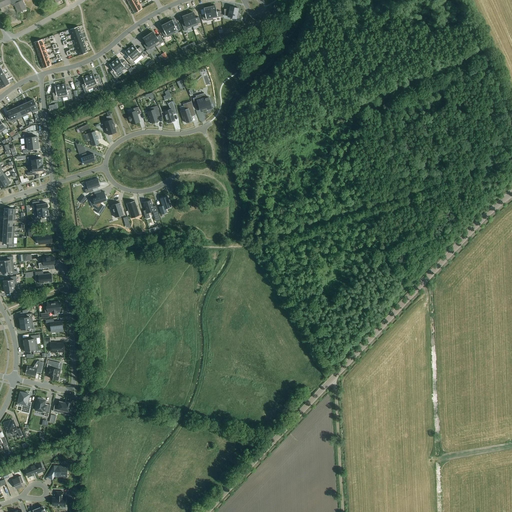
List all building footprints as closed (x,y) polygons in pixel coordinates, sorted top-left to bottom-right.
[(0,0),(0,8),(6,5),(8,6),(9,4),(11,3),(12,5),(14,4),(18,13),(21,12),(22,13),(24,12),(23,11),(26,9),(22,1),(23,0),(25,0),(26,0),(27,1),(28,1),(29,0),(48,0),(50,3),(55,0),(56,3),(61,1),(60,0),(0,0)] [(140,4),(137,0),(136,0),(129,4),(132,9),(140,4)] [(107,5),(109,16),(119,15),(118,3),(107,5)] [(135,13),(142,9),(140,4),(132,9),(135,13)] [(221,17),(220,11),(217,12),(216,6),(210,7),(212,20),(213,20),(212,19),(221,17)] [(229,9),(224,9),(224,16),(228,16),(227,17),(236,19),(239,19),(240,13),(238,12),(239,9),(230,7),(230,6),(229,9)] [(212,20),(210,7),(204,8),(205,14),(202,15),(203,21),(206,20),(207,21),(212,20)] [(198,24),(201,23),(199,17),(196,18),(194,13),(188,15),(193,27),(198,25),(198,24)] [(193,27),(188,15),(182,17),(185,22),(181,24),(184,31),(187,30),(187,29),(193,27)] [(181,29),(178,24),(175,26),(172,20),(167,23),(173,35),(172,32),(177,30),(178,31),(181,29)] [(173,35),(167,23),(162,26),(164,31),(162,33),(164,38),(167,36),(168,37),(173,35)] [(80,32),(79,27),(70,30),(72,35),(80,32)] [(82,37),(80,32),(72,35),(74,40),(82,37)] [(162,40),(159,35),(156,37),(153,32),(148,35),(155,46),(156,46),(154,44),(159,41),(160,42),(162,40)] [(155,46),(148,35),(143,39),(146,44),(144,45),(147,50),(150,48),(150,49),(155,46)] [(84,42),(82,37),(74,40),(76,45),(84,42)] [(44,45),(42,40),(34,43),(36,48),(44,45)] [(86,47),(84,42),(76,45),(78,50),(86,47)] [(46,50),(44,45),(36,48),(38,53),(46,50)] [(147,55),(140,47),(137,49),(133,45),(129,48),(138,58),(142,55),(143,57),(147,55)] [(88,52),(86,47),(78,50),(79,55),(88,52)] [(138,58),(129,48),(125,52),(129,57),(126,59),(132,66),(135,63),(134,62),(138,58)] [(48,55),(46,50),(38,53),(39,58),(48,55)] [(50,60),(48,55),(39,58),(41,63),(50,60)] [(130,68),(125,61),(122,63),(118,58),(114,62),(121,71),(125,68),(127,70),(130,68)] [(51,65),(50,60),(41,63),(43,68),(51,65)] [(116,73),(120,70),(121,71),(114,62),(109,65),(113,70),(110,72),(115,79),(118,76),(116,73)] [(102,86),(99,78),(95,79),(93,74),(88,76),(93,88),(98,86),(98,88),(102,86)] [(93,88),(88,76),(83,78),(85,84),(82,85),(85,94),(89,93),(88,90),(93,88)] [(7,79),(0,82),(0,89),(10,84),(7,79)] [(73,99),(71,89),(67,90),(66,84),(60,85),(63,98),(68,97),(68,100),(73,99)] [(63,98),(60,85),(55,86),(56,92),(52,93),(54,102),(58,101),(58,98),(62,97),(63,98)] [(212,108),(208,97),(205,98),(203,93),(195,96),(196,97),(192,98),(196,109),(202,107),(203,111),(212,108)] [(38,110),(34,100),(28,102),(33,113),(38,110)] [(33,113),(28,102),(23,105),(28,115),(27,113),(32,111),(33,113)] [(193,121),(190,113),(194,111),(191,102),(189,103),(184,104),(183,104),(185,110),(181,112),(181,111),(180,111),(183,119),(185,119),(186,123),(187,123),(192,121),(193,121)] [(28,115),(23,105),(18,107),(23,117),(28,115)] [(158,121),(156,115),(160,114),(157,106),(152,108),(153,111),(148,112),(147,111),(147,112),(151,124),(151,123),(158,121),(158,122),(158,121)] [(23,117),(18,107),(13,109),(17,120),(23,117)] [(133,107),(128,109),(131,120),(138,118),(137,113),(135,107),(133,107)] [(174,108),(164,111),(167,122),(170,121),(170,123),(176,121),(173,112),(175,111),(174,108)] [(17,120),(13,109),(7,112),(12,122),(17,120)] [(109,120),(103,122),(108,135),(116,132),(112,120),(110,115),(105,117),(106,119),(108,118),(109,120)] [(99,144),(95,131),(87,134),(89,141),(88,142),(88,141),(88,142),(91,141),(93,146),(93,145),(98,143),(99,144)] [(28,135),(23,135),(24,138),(25,144),(38,142),(37,137),(30,138),(29,134),(28,135)] [(26,150),(23,150),(23,154),(32,152),(31,149),(39,148),(38,142),(25,144),(26,150)] [(95,161),(93,154),(87,156),(86,153),(82,155),(85,164),(82,165),(82,166),(97,161),(97,160),(95,161)] [(31,157),(28,157),(28,161),(29,160),(30,166),(43,165),(42,159),(34,160),(34,157),(31,157)] [(30,172),(27,172),(28,176),(36,175),(36,172),(43,171),(43,165),(30,166),(30,172)] [(0,182),(8,178),(5,173),(0,176),(0,182)] [(0,186),(1,189),(11,183),(8,178),(0,182),(0,186)] [(89,188),(85,189),(86,193),(93,191),(92,189),(100,186),(97,179),(87,182),(89,188)] [(97,197),(93,199),(95,205),(97,204),(98,208),(96,212),(100,215),(106,207),(101,204),(100,203),(107,201),(104,192),(96,194),(97,197)] [(162,206),(159,207),(161,215),(165,214),(167,213),(166,209),(171,207),(167,196),(160,199),(162,206)] [(135,200),(126,204),(131,218),(140,214),(135,200)] [(146,210),(143,211),(146,219),(150,217),(149,213),(153,212),(154,214),(158,213),(156,206),(153,207),(151,200),(143,203),(146,210)] [(48,210),(47,204),(40,205),(39,201),(33,202),(34,206),(35,211),(48,210)] [(122,205),(114,208),(117,220),(126,217),(122,205)] [(49,215),(48,210),(35,211),(36,211),(37,217),(35,217),(36,220),(41,220),(41,216),(49,215)] [(50,230),(38,232),(39,241),(51,240),(50,230)] [(3,237),(3,243),(8,243),(8,246),(14,247),(15,243),(14,243),(14,238),(3,237)] [(14,265),(13,260),(14,260),(13,256),(7,257),(8,260),(0,261),(0,262),(1,267),(14,265)] [(46,257),(46,258),(43,258),(44,263),(39,263),(39,269),(48,268),(48,265),(55,264),(54,256),(46,257)] [(15,271),(14,265),(1,267),(2,273),(9,272),(10,275),(18,274),(18,271),(15,271)] [(53,282),(52,274),(44,275),(43,271),(36,272),(37,279),(40,279),(40,284),(53,282)] [(17,285),(16,279),(17,279),(17,276),(11,277),(11,280),(3,281),(4,287),(17,285)] [(18,291),(17,285),(4,287),(5,293),(13,292),(13,295),(21,294),(21,291),(18,291)] [(60,311),(59,302),(47,304),(48,313),(52,312),(52,314),(57,314),(57,312),(60,311)] [(33,322),(32,317),(33,317),(32,313),(26,314),(27,317),(19,318),(20,324),(33,322)] [(63,331),(62,321),(53,322),(53,320),(54,320),(54,319),(46,320),(46,321),(46,324),(50,323),(51,331),(58,330),(58,332),(63,331)] [(34,328),(33,322),(20,324),(21,330),(29,329),(29,332),(35,331),(34,328)] [(37,344),(36,338),(39,338),(39,335),(31,336),(31,339),(23,340),(24,346),(37,344)] [(64,352),(64,343),(56,343),(56,342),(50,343),(51,352),(64,352)] [(38,350),(37,344),(24,346),(25,352),(33,351),(33,354),(42,353),(41,349),(38,350)] [(58,380),(60,370),(58,369),(60,363),(48,360),(47,364),(51,365),(49,374),(52,375),(51,379),(58,380)] [(36,376),(37,372),(40,373),(41,373),(44,362),(39,361),(37,369),(27,366),(25,374),(26,374),(36,376)] [(20,393),(19,397),(20,397),(18,403),(23,404),(21,412),(29,414),(32,402),(28,402),(29,394),(21,392),(20,393)] [(47,405),(45,405),(46,400),(42,399),(42,398),(39,397),(39,398),(38,398),(37,403),(36,403),(35,407),(36,407),(35,410),(43,412),(43,411),(45,412),(44,416),(48,417),(50,409),(46,408),(47,405)] [(55,405),(53,411),(63,414),(63,411),(69,412),(71,403),(67,402),(67,403),(59,402),(58,406),(55,405)] [(10,420),(4,422),(8,432),(11,431),(13,434),(18,432),(19,436),(23,435),(20,427),(16,429),(13,420),(10,421),(10,420)] [(28,463),(24,464),(26,470),(29,476),(32,475),(32,476),(35,475),(34,474),(41,471),(40,468),(40,467),(39,467),(38,464),(30,467),(28,463)] [(54,466),(48,477),(51,479),(55,473),(58,475),(67,476),(67,467),(54,466)] [(12,473),(6,475),(11,487),(15,486),(16,489),(22,486),(21,483),(24,483),(21,476),(14,479),(12,473)] [(62,491),(55,491),(55,497),(52,498),(53,506),(66,504),(65,496),(63,497),(62,491)]
